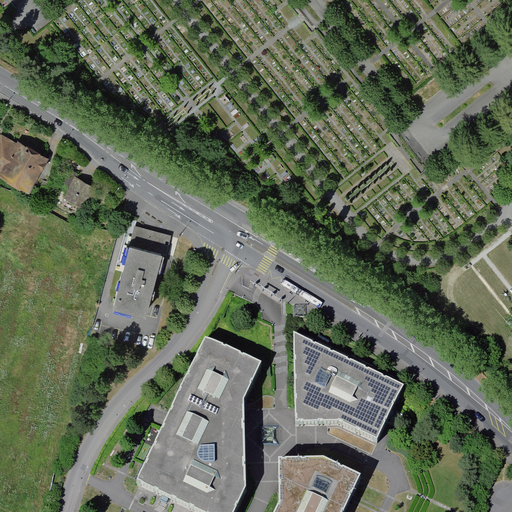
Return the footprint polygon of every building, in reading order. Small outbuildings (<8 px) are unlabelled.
[(1,133),(0,134),(0,171),(30,188),(47,159),(49,155),(18,137),(16,141),(1,133)] [(66,196),(87,208),(99,187),(77,175),(66,196)] [(168,236),(135,228),(114,305),(147,314),(168,236)] [(304,306),(293,306),(293,316),(304,316),(304,306)] [(410,387),(299,334),(303,423),(347,423),(387,442),(410,387)] [(266,364),(210,338),(140,485),(198,511),(241,511),(251,491),(249,402),(266,364)] [(285,511),(352,511),(368,479),(331,460),(285,463),(288,508),(285,511)]
